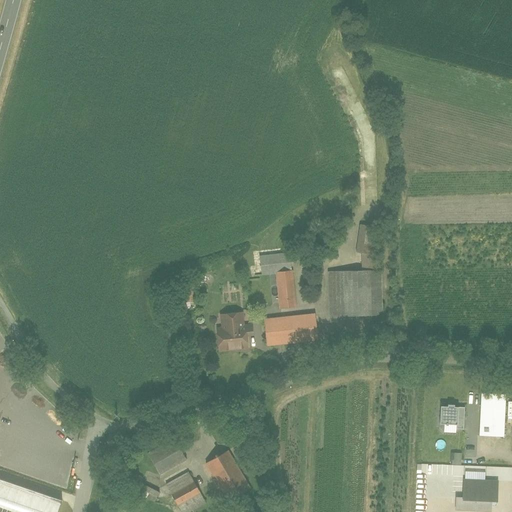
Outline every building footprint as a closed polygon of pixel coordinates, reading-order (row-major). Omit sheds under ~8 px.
[(290,254),(259,257),(261,277),(276,275),(279,310),(297,308),(294,272),(291,272),(290,254)] [(330,319),(377,318),(376,273),(329,274),(330,319)] [(181,283),(181,302),(193,302),(194,283),(181,283)] [(243,314),(220,316),(221,330),(216,330),(218,353),(249,351),(248,339),(254,338),(253,325),(244,326),(243,314)] [(318,337),(316,315),(264,321),(266,343),(318,337)] [(481,396),(479,437),(504,438),(506,397),(481,396)] [(464,432),(464,409),(459,409),(459,412),(454,412),(454,408),(449,408),(449,411),(441,411),(441,428),(456,428),(456,432),(464,432)] [(61,427),(70,436),(73,432),(65,424),(61,427)] [(148,453),(161,475),(188,460),(175,438),(148,453)] [(451,464),(462,465),(462,453),(451,452),(451,464)] [(247,486),(227,453),(206,466),(226,499),(247,486)] [(189,511),(206,503),(190,473),(165,485),(179,511),(189,511)] [(456,499),(455,511),(476,511),(492,511),(493,503),(498,504),(499,482),(464,480),(464,500),(456,499)] [(59,511),(62,503),(0,481),(0,511),(59,511)]
